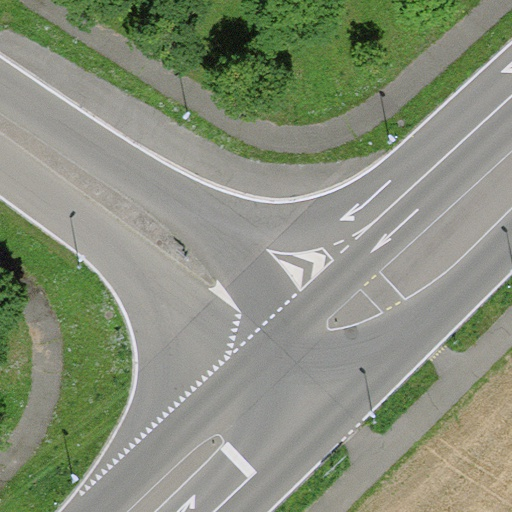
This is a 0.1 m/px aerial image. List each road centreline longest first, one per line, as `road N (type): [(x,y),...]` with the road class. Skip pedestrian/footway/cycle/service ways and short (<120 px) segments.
road 1 (track): [(35,0),(259,134),(298,137),(346,131),(384,107),(503,0)]
road 2 (unclassified): [(271,342),(206,221),(0,83)]
road 3 (primary): [(511,114),(271,342)]
road 4 (unclassified): [(0,166),(160,284),(271,342)]
road 5 (track): [(511,327),(325,511)]
road 6 (primary): [(271,342),(95,511)]
road 7 (primary): [(332,400),(420,330),(511,239)]
road 8 (track): [(0,473),(45,402),(49,347),(30,290),(0,263)]
road 9 (primary): [(214,511),(332,400)]
